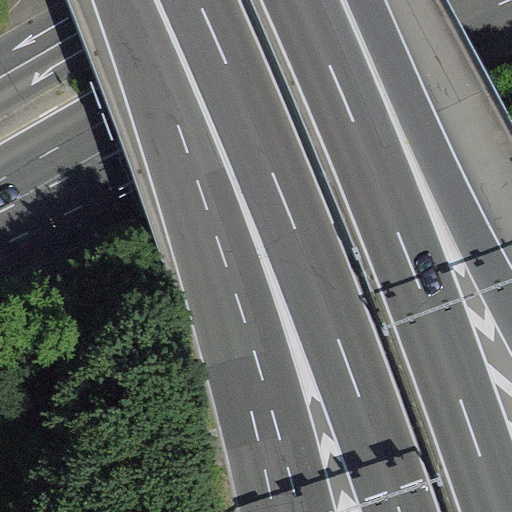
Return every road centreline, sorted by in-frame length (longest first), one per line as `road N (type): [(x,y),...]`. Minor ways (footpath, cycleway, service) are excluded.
road 1 (primary): [(0,235),(83,202),(416,36),(510,0)]
road 2 (motorway): [(192,0),(314,281),(399,511)]
road 3 (motorway): [(498,511),(432,317),(301,0)]
road 4 (motorway): [(147,0),(171,118),(286,511)]
road 5 (motorway): [(0,188),(311,0)]
road 6 (motorway): [(511,310),(327,0)]
road 7 (primary): [(134,0),(0,78)]
